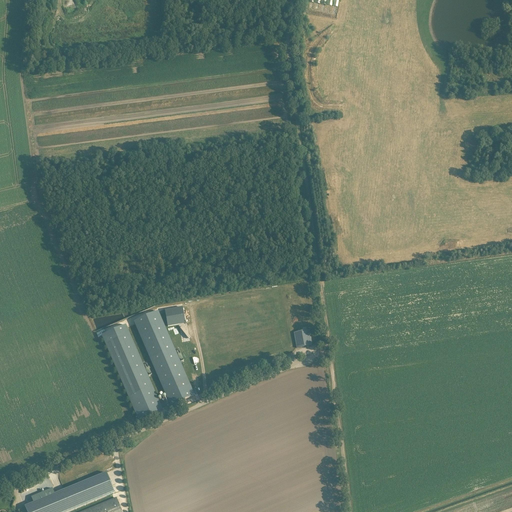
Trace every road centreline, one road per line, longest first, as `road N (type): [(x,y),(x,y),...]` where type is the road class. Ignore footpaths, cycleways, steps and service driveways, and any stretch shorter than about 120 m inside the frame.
road 1 (track): [(351,511),(322,352),(326,324),(289,76),(292,0)]
road 2 (unclassified): [(0,492),(322,352)]
